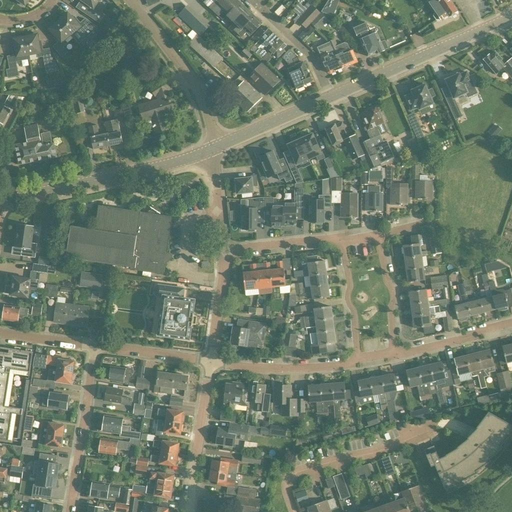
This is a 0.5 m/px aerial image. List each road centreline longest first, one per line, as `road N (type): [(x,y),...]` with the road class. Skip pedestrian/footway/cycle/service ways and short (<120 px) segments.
road 1 (tertiary): [(0,200),(214,148)]
road 2 (tertiary): [(326,98),(511,16)]
road 3 (residential): [(214,148),(194,85),(129,0)]
road 4 (residential): [(69,511),(94,347)]
road 5 (residential): [(211,362),(188,511)]
road 6 (residential): [(358,358),(311,368),(211,362)]
road 7 (residential): [(251,0),(308,52),(326,98)]
road 8 (residential): [(511,323),(392,355)]
road 9 (residential): [(392,355),(392,291),(377,234)]
road 10 (tertiary): [(214,148),(326,98)]
